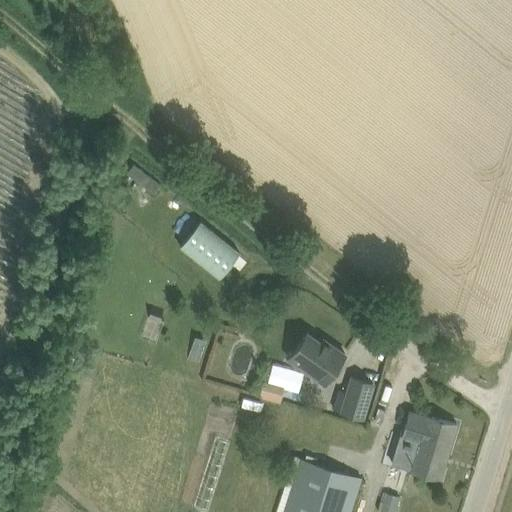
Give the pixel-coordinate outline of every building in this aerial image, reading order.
[(154,193),(161,183),(134,163),(127,173),(154,193)] [(200,221),(181,245),(220,276),(239,252),(200,221)] [(101,239),(98,250),(107,252),(109,241),(101,239)] [(235,330),(227,327),(225,333),(233,336),(235,330)] [(289,358),(325,383),(346,353),(323,337),(321,341),(308,331),(289,358)] [(342,411),(363,417),(374,382),(353,376),(342,411)] [(285,386),(264,380),(260,395),(281,401),(285,386)] [(447,455),(457,423),(426,414),(426,415),(410,411),(403,436),(418,441),(410,468),(441,477),(441,476),(438,475),(439,472),(444,454),(447,455)] [(301,458),(283,511),(351,511),(362,477),(301,458)] [(383,511),(395,511),(398,505),(384,501),(381,511),(383,511)]
